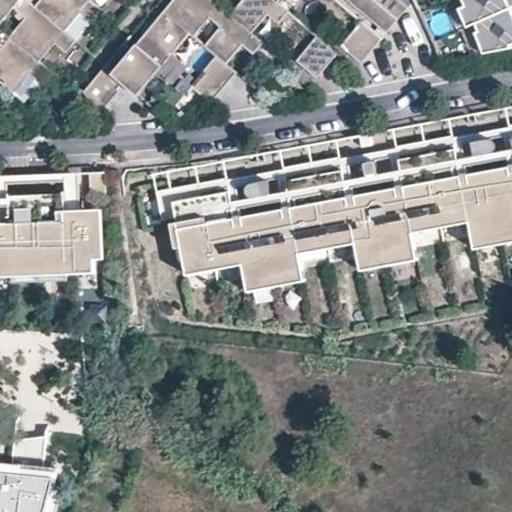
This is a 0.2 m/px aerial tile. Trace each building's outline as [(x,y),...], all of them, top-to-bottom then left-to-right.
[(0,0),(0,28),(35,57),(49,41),(59,49),(71,36),(60,27),(26,0),(0,0)] [(26,0),(60,27),(74,10),(85,19),(96,6),(89,0),(26,0)] [(251,32),(212,0),(161,0),(157,5),(187,30),(217,55),(225,62),(241,44),(253,54),(263,41),(251,32)] [(288,11),(274,0),(212,0),(251,32),(266,14),(278,24),(288,11)] [(274,0),(288,11),(296,0),(274,0)] [(374,0),(350,0),(350,1),(388,33),(399,20),(374,0)] [(410,6),(401,0),(374,0),(399,20),(410,6)] [(511,0),(466,0),(469,5),(463,8),(471,27),(479,23),(482,30),(479,31),(483,54),(511,48),(511,0)] [(187,30),(157,5),(81,97),(100,113),(125,83),(136,92),(187,30)] [(71,36),(85,19),(74,10),(60,27),(71,36)] [(364,22),(343,47),(363,63),(383,39),(364,22)] [(0,80),(4,84),(8,88),(23,70),(35,80),(46,67),(35,57),(0,28),(0,80)] [(339,53),(320,37),(300,61),(319,78),(339,53)] [(225,62),(217,55),(191,86),(210,102),(236,71),(225,62)] [(20,98),(35,80),(23,70),(8,88),(20,98)] [(283,170),(292,213),(235,224),(227,178),(156,191),(161,220),(175,217),(186,276),(243,265),(248,292),(307,281),(301,253),(357,243),(362,271),(420,260),(421,260),(416,231),(471,221),(477,249),(511,242),(511,124),(509,125),(511,142),(511,171),(461,181),(453,135),(396,146),(405,192),(348,202),(340,157),(283,168),(283,170)] [(106,171),(91,172),(92,194),(107,193),(106,171)] [(0,274),(98,272),(95,218),(68,221),(65,193),(9,196),(11,224),(0,224),(0,274)] [(0,329),(0,362),(39,364),(40,331),(0,329)] [(52,416),(83,414),(80,361),(49,363),(52,416)] [(52,511),(62,469),(0,465),(0,511),(52,511)]
